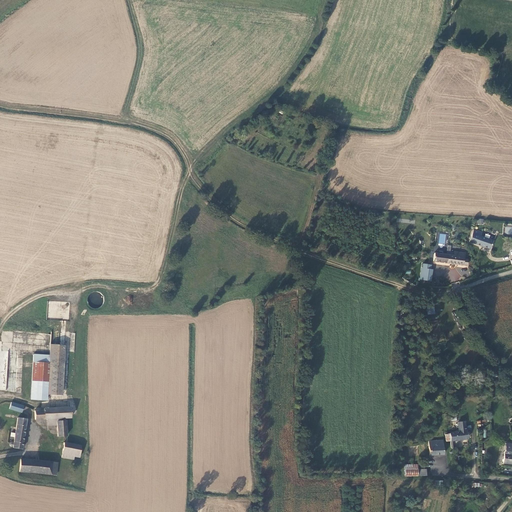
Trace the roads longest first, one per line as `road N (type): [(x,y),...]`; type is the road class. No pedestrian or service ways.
road 1 (track): [(0,328),(40,295),(159,283),(189,169),(282,82),(317,17)]
road 2 (track): [(124,121),(166,134),(187,158),(193,181),(252,228),(299,252),(423,294),(443,293)]
road 3 (track): [(124,121),(139,42),(128,0)]
